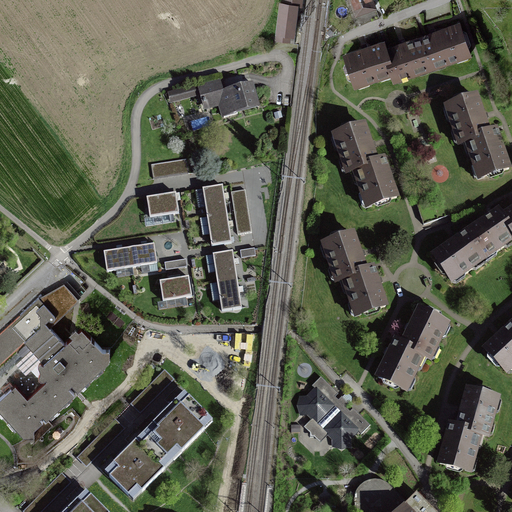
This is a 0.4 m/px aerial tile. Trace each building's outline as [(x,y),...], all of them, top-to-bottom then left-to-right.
[(278,0),(273,41),(296,44),(302,0),(278,0)] [(370,0),(345,0),(353,20),(375,11),(370,0)] [(421,36),(434,69),(469,55),(456,23),(421,36)] [(358,49),(389,39),(386,31),(355,42),(358,49)] [(434,69),(421,36),(384,50),(392,73),(396,83),(434,69)] [(392,73),(384,50),(381,42),(339,58),(351,89),(392,73)] [(220,83),(168,98),(171,107),(199,99),(203,114),(217,110),(221,122),(260,112),(252,85),(223,93),(220,83)] [(454,149),(459,147),(489,136),(475,99),(440,113),(454,149)] [(336,137),(350,176),(356,174),(375,167),(361,128),(336,137)] [(511,166),(499,132),(489,136),(459,147),(475,188),(511,173),(511,166)] [(154,178),(188,173),(186,161),(152,167),(154,178)] [(383,164),(375,167),(356,174),(369,209),(396,199),(383,164)] [(203,191),(207,218),(228,215),(224,187),(203,191)] [(241,234),(253,232),(246,192),(234,194),(241,234)] [(177,195),(147,199),(150,218),(180,213),(177,195)] [(511,211),(502,218),(511,232),(511,211)] [(465,234),(483,260),(511,240),(511,232),(502,218),(498,212),(465,234)] [(233,245),(228,215),(207,218),(212,249),(233,245)] [(483,260),(465,234),(433,256),(450,282),(483,260)] [(324,248),(339,284),(366,273),(351,237),(324,248)] [(156,246),(129,250),(132,270),(158,267),(156,246)] [(254,248),(239,251),(241,257),(255,255),(254,248)] [(107,274),(132,270),(129,250),(104,253),(107,274)] [(213,256),(217,283),(238,280),(234,253),(213,256)] [(372,271),(366,273),(343,282),(358,318),(386,307),(372,271)] [(191,279),(160,284),(163,304),(194,299),(191,279)] [(242,311),(238,280),(217,283),(221,314),(242,311)] [(74,296),(63,284),(51,295),(62,307),(74,296)] [(12,388),(0,399),(0,413),(26,441),(110,362),(89,339),(75,352),(60,338),(57,341),(41,326),(52,316),(36,300),(0,332),(0,366),(22,346),(25,350),(37,362),(29,371),(43,382),(24,400),(12,388)] [(401,345),(422,356),(431,360),(447,327),(417,312),(401,345)] [(511,368),(511,323),(484,349),(506,375),(511,368)] [(422,356),(401,345),(394,342),(376,377),(405,391),(422,356)] [(299,406),(322,427),(344,403),(320,380),(312,387),(315,390),(299,406)] [(466,392),(457,429),(480,435),(489,436),(498,399),(466,392)] [(105,472),(129,496),(137,487),(142,492),(164,470),(160,465),(177,448),(182,452),(205,430),(199,425),(208,416),(185,393),(165,413),(125,452),(105,472)] [(370,427),(344,403),(322,427),(344,447),(358,432),(362,436),(370,427)] [(470,480),(480,435),(457,429),(446,427),(436,472),(470,480)] [(78,456),(88,465),(108,444),(98,434),(78,456)] [(107,511),(84,490),(65,511),(63,511),(107,511)] [(431,511),(417,495),(399,511),(431,511)] [(31,503),(24,511),(38,511),(40,509),(31,503)]
